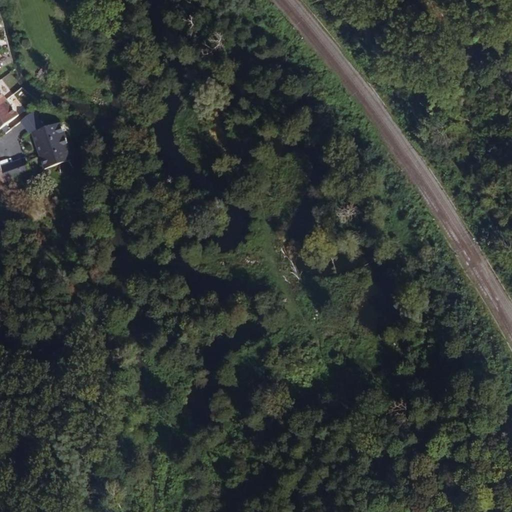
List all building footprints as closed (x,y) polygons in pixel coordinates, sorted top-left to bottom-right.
[(0,106),(8,100),(0,90),(0,89),(0,106)] [(0,123),(17,111),(8,100),(0,106),(0,123)] [(0,132),(9,126),(21,116),(17,111),(0,123),(0,132)] [(25,128),(39,119),(34,112),(21,122),(25,128)] [(65,135),(61,122),(45,128),(39,119),(25,128),(30,134),(31,133),(36,146),(65,135)] [(41,158),(70,148),(65,135),(36,146),(41,158)] [(44,169),(73,159),(70,148),(41,158),(44,169)] [(25,156),(0,163),(0,164),(5,179),(12,177),(30,171),(25,156)]
